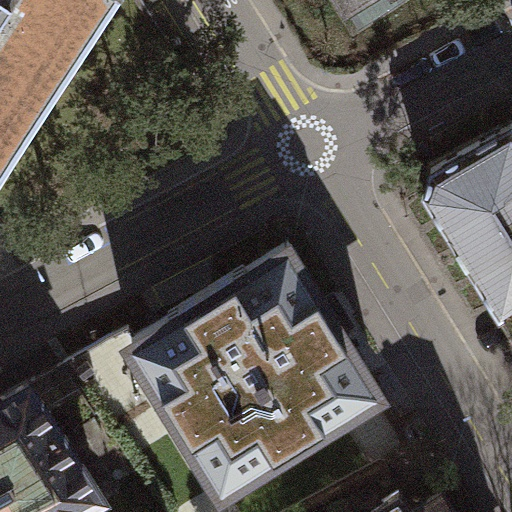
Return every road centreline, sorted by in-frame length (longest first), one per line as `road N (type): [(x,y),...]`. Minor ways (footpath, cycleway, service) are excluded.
road 1 (residential): [(511,477),(304,148)]
road 2 (residential): [(0,310),(304,148)]
road 3 (residential): [(304,148),(511,37)]
road 4 (residential): [(304,148),(210,0)]
